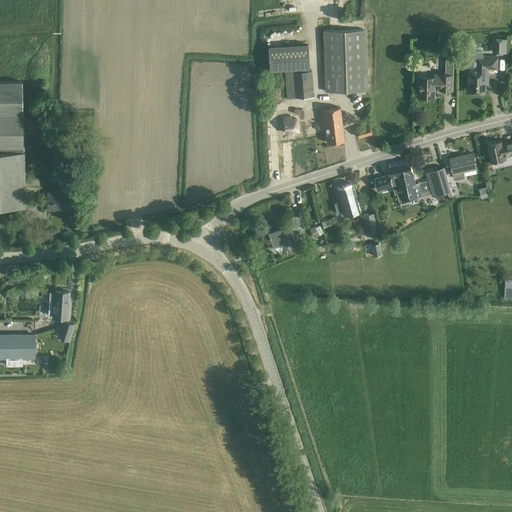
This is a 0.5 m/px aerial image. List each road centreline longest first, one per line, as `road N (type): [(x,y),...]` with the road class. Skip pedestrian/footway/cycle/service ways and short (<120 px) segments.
road 1 (tertiary): [(200,247),(250,199),(511,118)]
road 2 (tertiary): [(317,511),(251,305),(200,247)]
road 3 (tertiary): [(200,247),(152,237),(0,255)]
